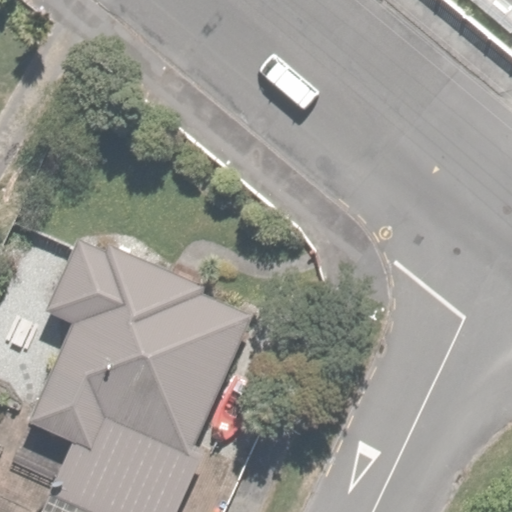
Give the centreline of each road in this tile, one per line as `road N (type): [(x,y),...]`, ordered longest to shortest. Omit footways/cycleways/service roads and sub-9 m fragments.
road 1 (residential): [(258,0),(511,209)]
road 2 (residential): [(372,511),(472,304),(511,255)]
